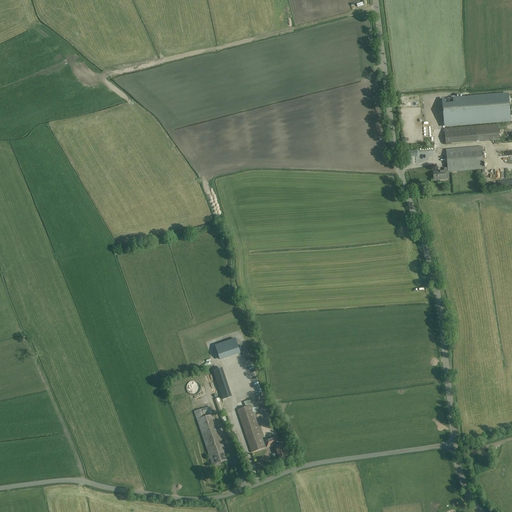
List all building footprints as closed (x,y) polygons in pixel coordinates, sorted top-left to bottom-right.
[(511,95),(445,101),(446,122),(511,119),(511,95)] [(446,144),(500,140),(498,125),(445,129),(446,144)] [(446,150),(447,168),(444,169),(444,172),(434,172),(434,180),(445,179),(444,173),(449,173),(449,172),(484,170),(482,147),(446,150)] [(220,359),(240,353),(235,339),(215,346),(220,359)] [(221,369),(213,371),(223,400),(231,397),(221,369)] [(174,397),(182,395),(180,385),(171,388),(174,397)] [(274,446),(278,444),(275,438),(265,442),(264,442),(251,405),(237,410),(251,453),(266,448),(267,447),(267,448),(274,446)] [(212,415),(204,417),(202,413),(203,412),(203,413),(211,411),(210,406),(194,411),(212,466),(228,461),(212,415)] [(278,446),(278,444),(274,446),(277,456),(278,456),(279,459),(288,456),(283,444),(278,446)]
